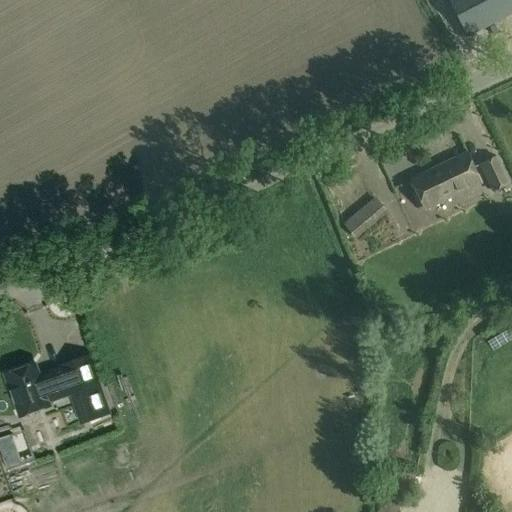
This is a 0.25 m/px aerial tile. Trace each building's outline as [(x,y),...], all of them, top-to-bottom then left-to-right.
[(511,11),(511,0),(450,0),(470,35),(511,11)] [(496,25),(490,27),(494,34),(499,32),(496,25)] [(412,180),(426,210),(482,184),(468,153),(412,180)] [(511,183),(498,156),(480,164),(494,193),(511,183)] [(354,235),(384,209),(375,199),(345,225),(354,235)] [(34,365),(4,376),(18,417),(49,406),(47,403),(68,395),(79,425),(110,414),(89,354),(58,365),(59,369),(46,373),(47,374),(38,377),(34,365)] [(16,511),(29,511),(19,493),(9,498),(16,511)]
